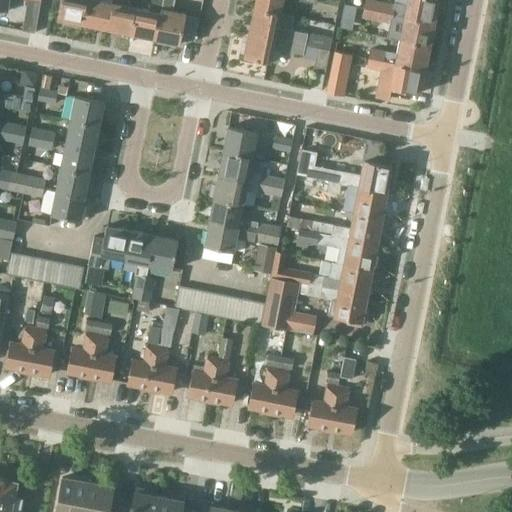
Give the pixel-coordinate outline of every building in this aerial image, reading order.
[(79,22),(83,23),(87,0),(61,0),(58,18),(65,20),(68,24),(79,26),(79,22)] [(87,0),(83,23),(107,28),(112,0),(102,0),(100,0),(87,0)] [(112,0),(107,28),(132,33),(137,7),(123,5),(123,0),(112,0)] [(132,33),(156,38),(163,0),(150,0),(149,10),(137,7),(132,33)] [(163,0),(156,38),(164,40),(166,43),(177,46),(177,43),(180,43),(186,13),(173,11),(174,0),(163,0)] [(255,0),(254,7),(280,12),(282,0),(255,0)] [(368,0),(367,0),(366,7),(435,22),(439,0),(407,0),(407,5),(397,3),(397,6),(368,0)] [(254,7),(249,32),(306,44),(318,47),(330,49),(332,39),(290,30),(293,15),(280,12),(254,7)] [(403,27),(400,39),(430,45),(435,22),(366,7),(364,16),(393,22),(393,25),(403,27)] [(306,44),(249,32),(244,57),(270,62),(273,48),(304,54),(306,44)] [(400,39),(395,62),(426,69),(430,45),(400,39)] [(318,47),(314,70),(325,73),(330,49),(318,47)] [(370,57),(384,60),(385,51),(371,48),(370,57)] [(331,74),(343,77),(347,53),(335,50),(331,74)] [(426,69),(395,62),(384,60),(370,57),(368,66),(382,69),(376,96),(389,99),(392,86),(421,92),(426,69)] [(35,86),(38,72),(23,69),(21,83),(26,84),(35,86)] [(45,75),(42,88),(49,89),(52,76),(45,75)] [(0,103),(30,110),(35,86),(26,84),(23,94),(0,91),(0,103)] [(57,92),(57,94),(66,96),(68,87),(59,85),(58,91),(57,92)] [(40,87),(38,98),(56,102),(58,91),(49,89),(42,88),(40,87)] [(70,120),(99,125),(104,100),(75,94),(70,120)] [(70,120),(66,143),(95,149),(99,125),(70,120)] [(5,122),(3,131),(26,136),(28,127),(5,122)] [(229,126),(224,150),(253,156),(258,132),(229,126)] [(55,142),(56,141),(57,133),(33,128),(32,137),(55,142)] [(26,136),(3,131),(1,140),(24,145),(26,136)] [(270,160),(276,161),(288,163),(293,139),(275,135),(270,160)] [(53,151),(55,142),(32,137),(30,146),(53,151)] [(66,143),(61,166),(90,172),(95,149),(66,143)] [(224,150),(219,173),(284,186),(286,178),(250,171),(253,156),(224,150)] [(297,173),(387,190),(392,165),(365,159),(362,175),(314,166),(316,152),(302,150),(297,173)] [(61,166),(56,189),(85,195),(90,172),(61,166)] [(0,189),(7,191),(10,172),(0,169),(0,189)] [(10,172),(7,191),(18,193),(22,174),(10,172)] [(219,173),(214,197),(243,202),(246,188),(283,195),(284,186),(219,173)] [(355,211),(382,216),(387,190),(297,173),(297,174),(295,185),(358,197),(355,211)] [(22,174),(18,193),(30,196),(34,177),(22,174)] [(34,177),(30,196),(42,198),(45,187),(46,180),(34,177)] [(85,195),(56,189),(51,214),(80,220),(85,195)] [(214,197),(210,221),(280,235),(281,227),(240,218),(243,202),(214,197)] [(312,230),(377,243),(382,216),(355,211),(351,229),(314,222),(312,230)] [(17,221),(5,219),(2,235),(14,238),(17,221)] [(302,220),(301,228),(312,230),(314,222),(302,220)] [(280,235),(210,221),(205,245),(234,250),(237,235),(278,243),(280,235)] [(111,256),(124,259),(130,229),(107,225),(104,237),(94,235),(89,263),(89,264),(86,281),(97,283),(100,266),(108,268),(111,256)] [(338,261),(372,268),(377,243),(312,230),(301,228),(299,239),(341,247),(338,261)] [(146,275),(154,234),(130,229),(124,259),(138,262),(136,274),(138,274),(146,275)] [(178,239),(154,234),(146,275),(147,275),(149,264),(172,268),(173,268),(178,239)] [(6,273),(19,276),(24,254),(11,251),(6,273)] [(262,251),(258,268),(272,271),(275,258),(276,254),(262,251)] [(19,276),(31,278),(36,256),(24,254),(19,276)] [(31,278),(43,281),(47,259),(36,256),(31,278)] [(367,295),(369,283),(373,283),(375,273),(372,271),(372,268),(338,261),(333,260),(329,277),(282,268),(284,260),(275,258),(272,271),(271,276),(290,280),(300,282),(309,284),(309,283),(310,284),(367,295)] [(43,281),(55,283),(59,261),(47,259),(43,281)] [(55,283),(67,286),(71,264),(59,261),(55,283)] [(71,264),(67,286),(79,288),(84,266),(71,264)] [(138,274),(136,285),(152,289),(154,277),(147,275),(146,275),(138,274)] [(290,330),(298,293),(300,282),(290,280),(271,276),(266,302),(261,324),(290,330)] [(15,277),(11,297),(40,303),(44,283),(15,277)] [(369,309),(365,306),(367,295),(310,284),(309,283),(309,284),(300,282),(298,293),(332,300),(329,315),(348,319),(349,323),(361,326),(366,322),(369,309)] [(133,297),(150,300),(152,289),(136,285),(133,297)] [(175,307),(188,309),(192,287),(179,285),(175,307)] [(188,309),(200,312),(204,290),(192,287),(188,309)] [(200,312),(212,314),(217,292),(204,290),(200,312)] [(103,304),(105,294),(92,291),(90,302),(103,304)] [(0,335),(2,336),(10,295),(0,292),(0,335)] [(212,314),(224,317),(229,295),(217,292),(212,314)] [(224,317),(236,319),(241,297),(229,295),(224,317)] [(44,296),(41,311),(52,313),(55,298),(44,296)] [(236,319),(249,322),(253,300),(241,297),(236,319)] [(253,300),(249,322),(261,324),(266,302),(253,300)] [(27,309),(25,321),(33,322),(35,311),(27,309)] [(192,333),(205,336),(209,317),(195,314),(192,333)] [(47,317),(38,315),(36,325),(45,327),(47,317)] [(6,365),(28,369),(36,328),(26,325),(22,345),(10,342),(6,365)] [(160,327),(151,326),(149,343),(158,344),(160,327)] [(159,344),(169,346),(173,328),(162,326),(159,344)] [(36,328),(28,369),(51,374),(55,351),(43,349),(47,330),(36,328)] [(90,375),(98,335),(87,333),(84,350),(72,348),(68,371),(90,375)] [(108,337),(98,335),(90,375),(112,379),(116,357),(105,354),(108,337)] [(222,339),(219,357),(211,398),(233,403),(238,380),(226,378),(233,341),(222,339)] [(128,382),(150,387),(158,345),(148,343),(144,362),(132,360),(128,382)] [(158,345),(150,387),(173,391),(177,368),(165,366),(169,347),(158,345)] [(188,394),(211,398),(219,357),(208,355),(206,368),(194,366),(188,394)] [(249,406),(271,410),(281,358),(271,356),(265,385),(253,383),(249,406)] [(344,356),(340,376),(352,378),(355,358),(344,356)] [(281,358),(271,410),(294,415),(298,392),(286,389),(292,360),(281,358)] [(326,380),(338,382),(340,372),(328,370),(326,380)] [(308,423),(331,428),(338,386),(328,384),(324,403),(313,401),(308,423)] [(338,386),(331,428),(353,432),(357,409),(346,407),(349,388),(338,386)] [(0,511),(18,511),(22,497),(13,496),(16,481),(0,477),(0,511)] [(62,477),(55,511),(81,511),(88,481),(62,477)] [(88,481),(81,511),(108,511),(113,486),(88,481)] [(119,511),(118,511),(155,511),(159,495),(152,493),(152,490),(136,486),(136,487),(132,508),(130,508),(129,511),(119,511)] [(159,495),(155,511),(181,511),(184,497),(172,494),(171,497),(159,495)] [(228,511),(229,508),(218,506),(216,503),(208,501),(204,504),(202,511),(228,511)]
